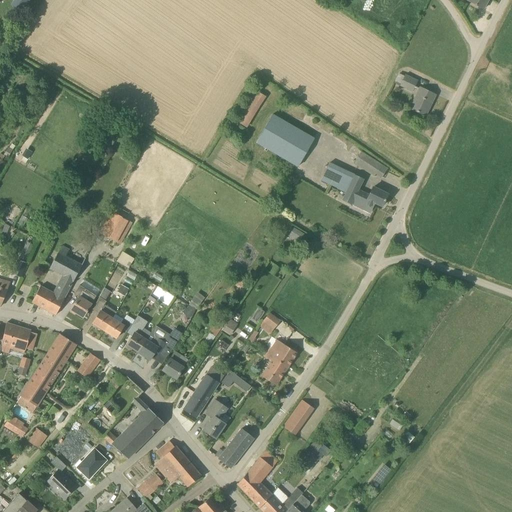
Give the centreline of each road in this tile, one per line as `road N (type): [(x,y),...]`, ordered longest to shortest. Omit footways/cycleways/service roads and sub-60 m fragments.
road 1 (unclassified): [(224,484),(325,349),(377,262)]
road 2 (unclassified): [(175,426),(156,397),(99,349),(54,325),(0,312)]
road 3 (unclassified): [(395,227),(478,54)]
road 4 (residential): [(73,511),(175,426)]
